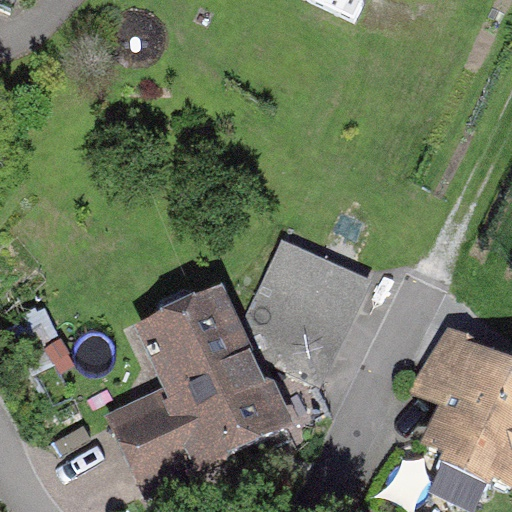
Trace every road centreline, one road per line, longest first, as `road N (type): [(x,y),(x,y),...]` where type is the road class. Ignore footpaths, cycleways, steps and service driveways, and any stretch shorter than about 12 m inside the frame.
road 1 (track): [(384,390),(511,113)]
road 2 (residential): [(322,511),(384,390)]
